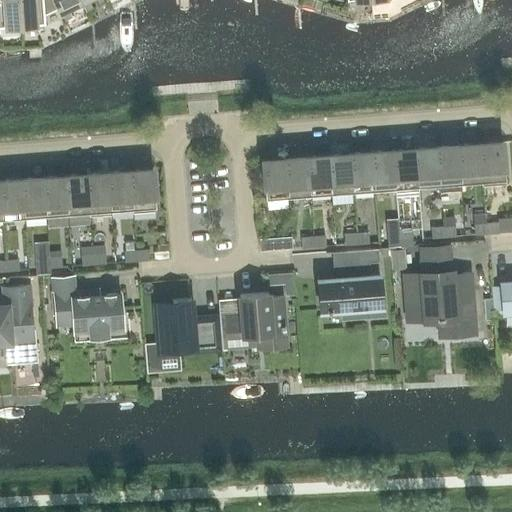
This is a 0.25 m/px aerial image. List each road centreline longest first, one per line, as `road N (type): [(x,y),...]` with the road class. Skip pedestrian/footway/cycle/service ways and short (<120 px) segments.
road 1 (residential): [(511,112),(235,134)]
road 2 (residential): [(170,137),(0,149)]
road 3 (residential): [(182,267),(170,137)]
road 4 (residential): [(235,134),(247,263)]
